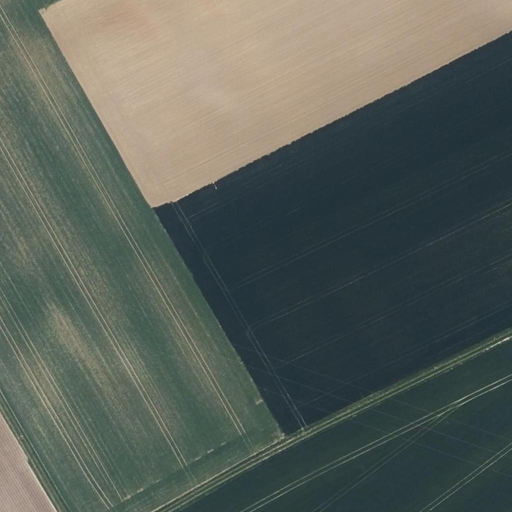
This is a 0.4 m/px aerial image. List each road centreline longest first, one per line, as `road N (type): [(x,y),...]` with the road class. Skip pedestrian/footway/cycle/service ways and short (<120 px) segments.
road 1 (track): [(170,511),(320,424),(511,333)]
road 2 (track): [(69,511),(0,394)]
